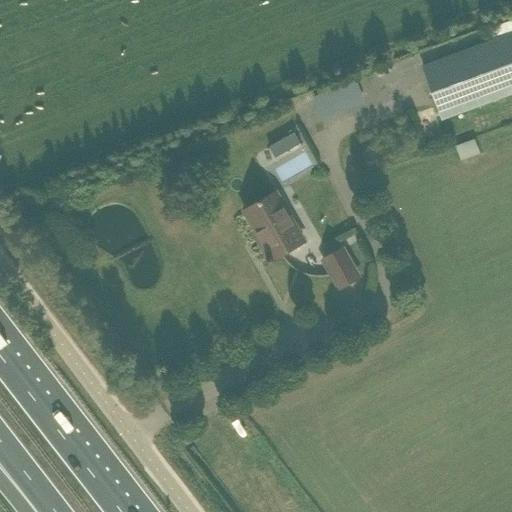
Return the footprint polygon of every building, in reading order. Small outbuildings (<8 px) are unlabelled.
[(442,119),(511,92),(511,33),(423,66),(442,119)] [(359,82),(312,92),(317,116),(364,106),(359,82)] [(275,156),(302,140),(295,129),(268,144),(275,156)] [(304,242),(276,193),(245,211),(264,244),(261,245),(269,259),(266,261),(268,265),(274,261),(273,259),(304,242)] [(359,277),(343,249),(324,260),(340,288),(359,277)]
